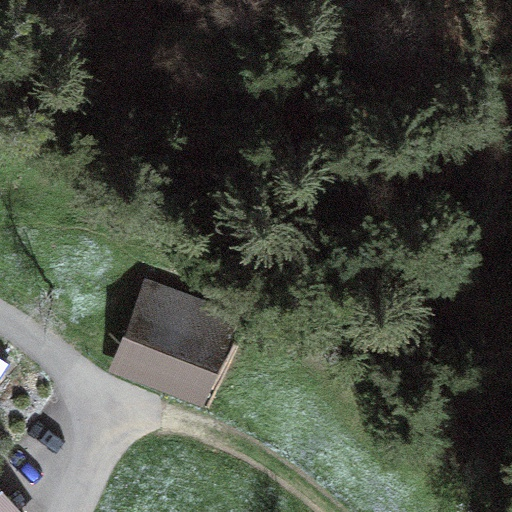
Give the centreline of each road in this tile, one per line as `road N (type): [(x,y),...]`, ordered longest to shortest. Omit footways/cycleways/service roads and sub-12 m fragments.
road 1 (track): [(328,511),(258,456),(207,428),(157,410),(110,409)]
road 2 (track): [(0,317),(110,409)]
